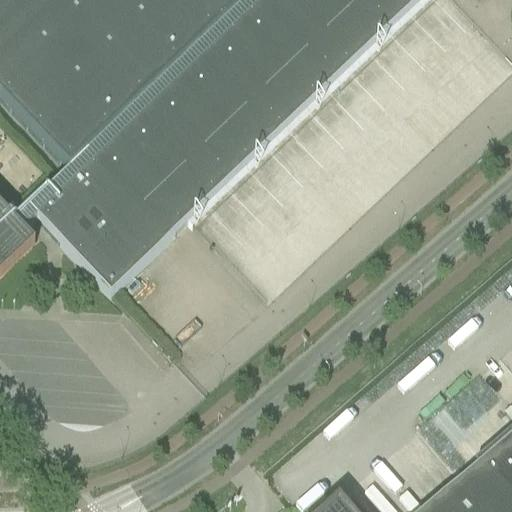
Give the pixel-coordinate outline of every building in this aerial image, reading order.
[(0,0),(0,107),(67,178),(12,230),(0,217),(0,282),(33,252),(20,239),(35,225),(109,303),(427,0),(471,0),(473,1),(474,0),(0,0)] [(342,142),(328,141),(326,179),(353,181),(352,185),(361,186),(364,142),(342,141),(342,142)] [(320,254),(369,207),(350,187),(340,197),(342,198),(328,211),(342,226),(331,236),(321,226),(306,239),(320,254)] [(256,278),(295,277),(295,259),(293,259),(293,246),(269,247),(268,234),(256,234),(256,244),(252,244),(252,255),(238,256),(239,272),(246,271),(246,268),(255,268),(256,278)] [(511,511),(511,441),(430,511),(339,511),(336,508),(331,511),(511,511)]
